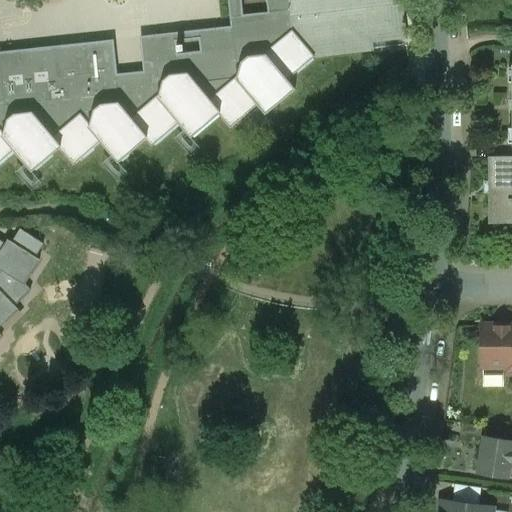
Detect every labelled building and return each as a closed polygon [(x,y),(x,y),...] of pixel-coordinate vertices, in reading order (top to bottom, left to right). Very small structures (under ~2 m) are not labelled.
[(0,164),(15,152),(32,173),(60,149),(74,165),(102,142),(119,162),(147,139),(153,147),(179,124),(190,137),(217,114),(229,129),(257,106),(264,115),(294,90),(287,81),(313,57),(293,33),(291,14),(289,0),(266,0),(268,12),(231,17),(232,27),(140,38),(144,72),(118,75),(114,40),(0,52),(0,164)] [(400,0),(290,0),(292,14),(401,2),(400,0)] [(292,14),(291,14),(293,33),(313,57),(372,50),(371,41),(405,37),(401,2),(292,14)] [(511,160),(491,160),(491,223),(511,222),(511,160)] [(0,339),(3,338),(0,333),(0,327),(18,310),(15,306),(31,290),(25,284),(40,261),(8,240),(0,253),(0,269),(2,271),(0,273),(0,339)] [(511,326),(482,327),(483,367),(504,367),(508,371),(511,370),(511,326)] [(485,385),(506,385),(506,373),(485,373),(485,385)] [(485,428),(462,425),(460,436),(483,440),(484,437),(485,428)] [(511,431),(487,428),(486,437),(511,441),(511,431)] [(511,441),(486,437),(484,437),(478,475),(508,479),(509,471),(511,471),(511,441)] [(481,488),(455,485),(453,503),(479,506),(481,488)] [(453,503),(442,501),(440,511),(492,511),(493,508),(479,506),(453,503)]
